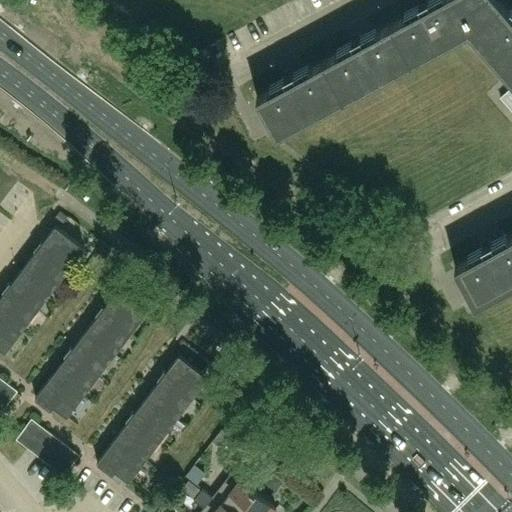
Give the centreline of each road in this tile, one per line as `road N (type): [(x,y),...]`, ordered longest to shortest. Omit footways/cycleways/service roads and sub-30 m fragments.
road 1 (primary): [(511,473),(318,289),(0,32)]
road 2 (primary): [(0,76),(227,271),(479,511)]
road 3 (residential): [(219,78),(363,0)]
